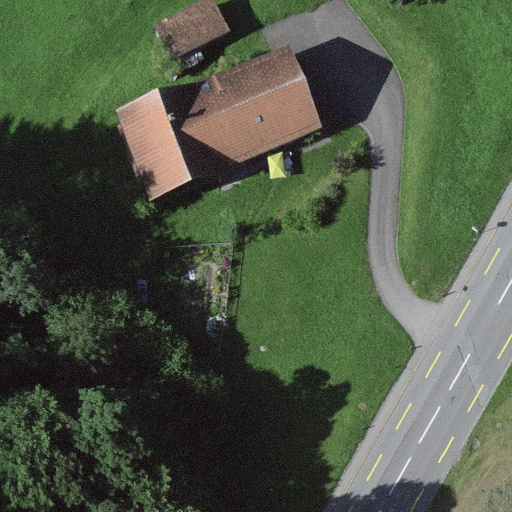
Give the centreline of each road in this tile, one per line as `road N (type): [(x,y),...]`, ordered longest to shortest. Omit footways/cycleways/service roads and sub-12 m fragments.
road 1 (track): [(472,354),(395,301),(382,246),(390,124),(362,66),(322,30),(278,41)]
road 2 (secondary): [(511,284),(381,511)]
